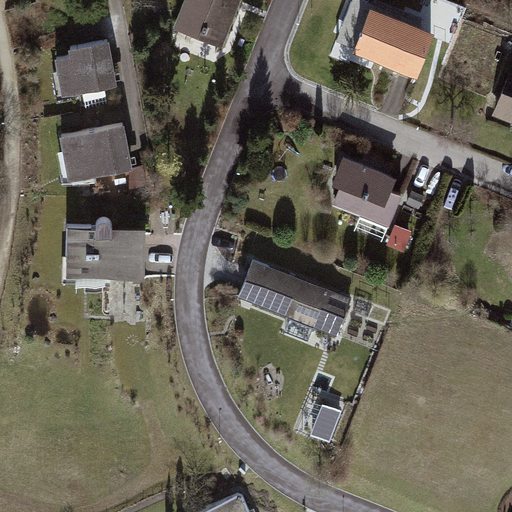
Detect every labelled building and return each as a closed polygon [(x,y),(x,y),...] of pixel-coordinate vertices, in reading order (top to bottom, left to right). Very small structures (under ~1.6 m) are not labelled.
[(250,0),(194,0),(182,32),(229,51),(250,0)] [(443,34),(384,6),(364,46),(423,75),(443,34)] [(115,33),(53,41),(59,89),(121,80),(115,33)] [(124,114),(55,126),(63,173),(132,160),(124,114)] [(396,175),(344,152),(332,179),(339,182),(332,198),(377,218),(396,175)] [(134,217),(110,217),(110,226),(79,227),(79,282),(165,282),(165,230),(134,230),(134,217)] [(352,296),(257,255),(241,290),(336,332),(352,296)] [(326,407),(316,437),(334,443),(345,414),(326,407)] [(253,511),(246,495),(205,511),(253,511)]
